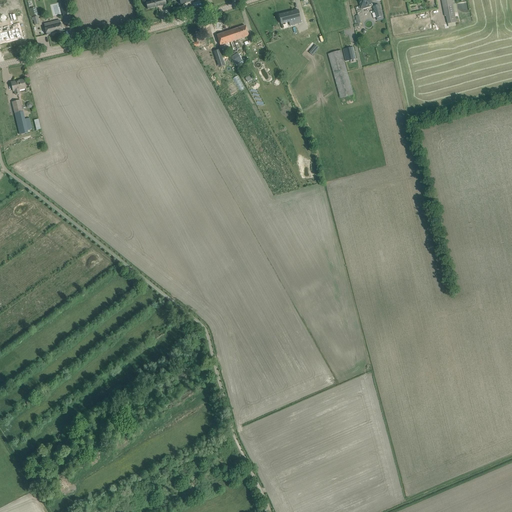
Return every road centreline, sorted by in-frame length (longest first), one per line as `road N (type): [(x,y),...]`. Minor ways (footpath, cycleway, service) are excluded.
road 1 (unclassified): [(269,507),(235,439),(204,328),(0,160)]
road 2 (tertiary): [(0,64),(250,0)]
